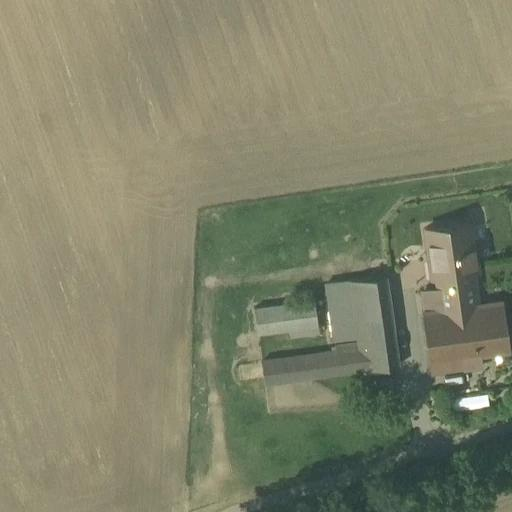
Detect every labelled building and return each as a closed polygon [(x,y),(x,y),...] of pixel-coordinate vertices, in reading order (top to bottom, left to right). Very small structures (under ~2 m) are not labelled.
[(470,222),(425,228),(432,277),(436,277),(437,289),(475,284),(473,272),(477,271),(470,222)] [(385,275),(326,284),(334,340),(358,337),(358,342),(335,345),(335,350),(261,361),(264,383),(361,369),(362,370),(398,365),(385,275)] [(425,311),(478,303),(475,284),(437,289),(423,292),(425,311)] [(425,311),(422,311),(429,361),(461,356),(463,368),(481,366),(479,354),(510,350),(502,300),(478,303),(425,311)] [(314,301),(254,308),(257,333),(318,325),(314,301)] [(430,373),(463,368),(461,356),(429,361),(430,373)]
